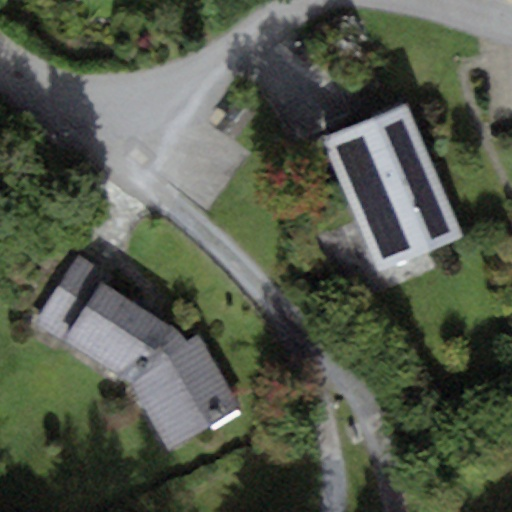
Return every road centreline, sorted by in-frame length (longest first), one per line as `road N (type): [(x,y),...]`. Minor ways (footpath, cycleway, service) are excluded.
road 1 (residential): [(0,58),(118,112),(314,0)]
road 2 (residential): [(345,0),(511,37)]
